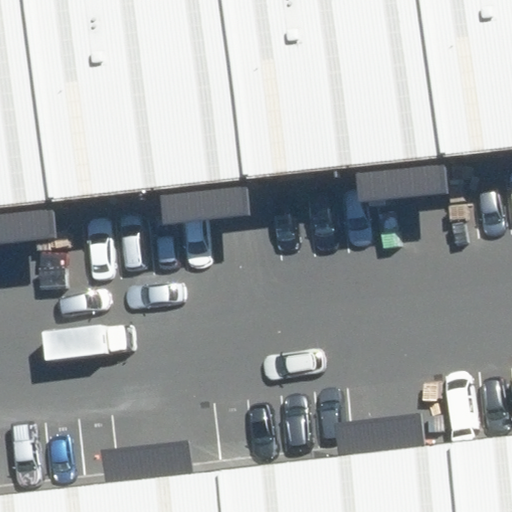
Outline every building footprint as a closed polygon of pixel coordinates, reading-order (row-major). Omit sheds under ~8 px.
[(67,0),(0,0),(0,203),(33,200),(90,193),(67,0)] [(67,0),(90,193),(228,177),(285,171),(265,0),(67,0)] [(265,0),(285,171),(436,153),(481,148),(463,0),(265,0)] [(511,0),(463,0),(481,148),(511,144),(511,0)] [(511,511),(511,435),(498,437),(506,511),(511,511)] [(265,464),(270,511),(506,511),(498,437),(407,448),(265,464)] [(0,493),(0,511),(270,511),(265,464),(176,474),(0,493)]
